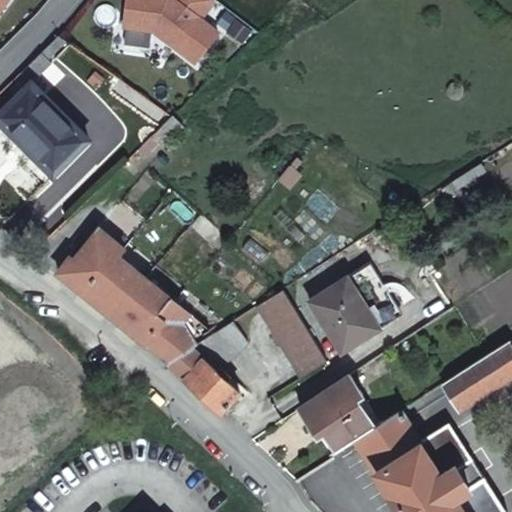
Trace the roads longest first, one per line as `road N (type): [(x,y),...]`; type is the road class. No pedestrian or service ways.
road 1 (residential): [(0,252),(239,445),(296,511)]
road 2 (residential): [(189,511),(166,486),(140,479),(113,483),(84,511)]
